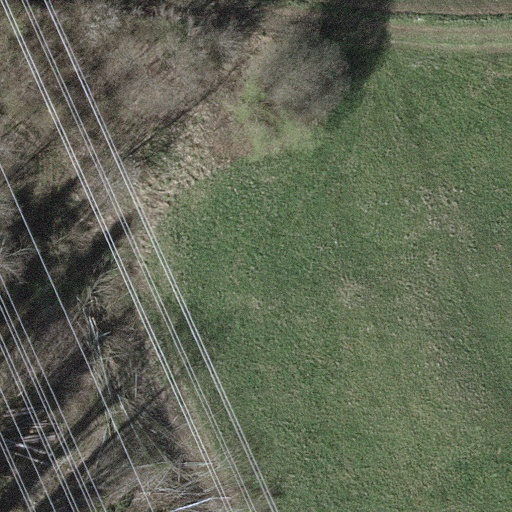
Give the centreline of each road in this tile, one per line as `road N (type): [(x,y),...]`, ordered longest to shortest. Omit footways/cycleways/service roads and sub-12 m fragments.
road 1 (track): [(296,33),(180,143),(149,203),(148,283),(161,348),(233,511)]
road 2 (track): [(101,0),(296,33),(511,28)]
